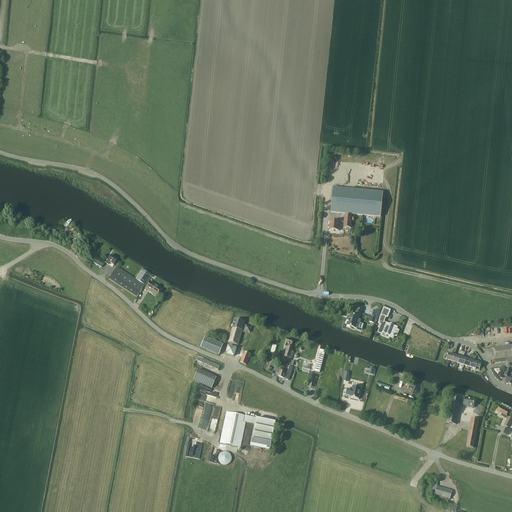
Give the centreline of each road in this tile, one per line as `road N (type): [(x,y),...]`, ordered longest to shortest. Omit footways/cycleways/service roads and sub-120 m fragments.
road 1 (tertiary): [(511,390),(474,348),(387,302),(303,292),(197,257),(103,177),(0,151)]
road 2 (unclassified): [(511,477),(434,453),(183,343),(60,248),(0,236)]
